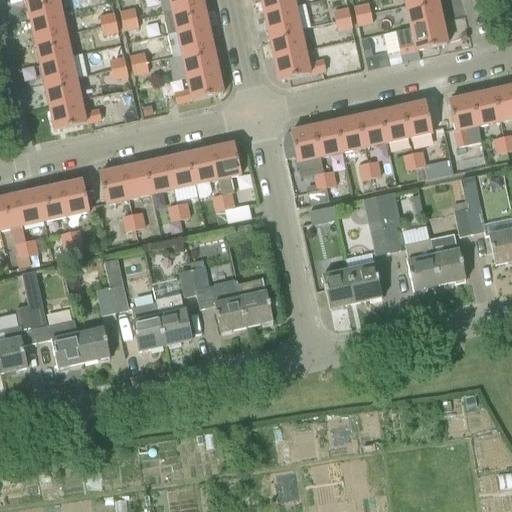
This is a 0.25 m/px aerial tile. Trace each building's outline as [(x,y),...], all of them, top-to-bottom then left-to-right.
[(25,0),(30,21),(61,14),(57,0),(25,0)] [(163,15),(203,6),(201,0),(169,0),(170,6),(161,8),(163,15)] [(260,0),(264,16),(295,8),(292,0),(260,0)] [(411,30),(441,24),(436,1),(406,8),(411,30)] [(168,36),(208,28),(203,6),(163,15),(168,36)] [(269,38),(300,31),(310,28),(305,6),(295,8),(264,16),(269,38)] [(356,19),(371,15),(368,6),(354,9),(356,19)] [(335,23),(350,20),(348,10),(333,14),(335,23)] [(122,24),(137,21),(135,11),(120,14),(122,24)] [(35,43),(66,36),(61,14),(30,21),(35,43)] [(101,28),(116,25),(114,15),(99,19),(101,28)] [(358,28),(373,25),(371,15),(356,19),(358,28)] [(337,33),(353,30),(350,20),(335,23),(337,33)] [(124,33),(139,30),(137,21),(122,24),(124,33)] [(441,24),(411,30),(414,44),(398,48),(400,56),(446,46),(441,24)] [(104,38),(118,35),(116,25),(101,28),(104,38)] [(182,58),(213,51),(208,28),(168,36),(144,42),(146,50),(160,47),(159,44),(169,41),(173,60),(182,58)] [(274,61),(305,54),(300,31),(269,38),(274,61)] [(40,65),(71,58),(66,36),(35,43),(40,65)] [(186,80),(218,73),(213,51),(182,58),(186,80)] [(305,54),(274,61),(279,83),(326,73),(323,62),(307,66),(305,54)] [(132,68),(146,65),(144,55),(129,58),(132,68)] [(368,70),(380,68),(378,55),(365,58),(368,70)] [(45,88),(76,81),(71,58),(40,65),(45,88)] [(111,73),(126,70),(124,60),(109,63),(111,73)] [(134,78),(148,75),(146,65),(132,68),(134,78)] [(113,83),(128,79),(126,70),(111,73),(113,83)] [(218,73),(186,80),(189,92),(174,96),(177,106),(223,96),(218,73)] [(50,110),(81,103),(76,81),(45,88),(50,110)] [(500,125),(511,122),(511,89),(493,94),(500,125)] [(478,130),(500,125),(493,94),(471,98),(478,130)] [(478,130),(471,98),(448,103),(455,133),(454,133),(458,150),(460,155),(468,153),(467,148),(469,148),(466,132),(478,130)] [(81,103),(50,110),(55,133),(86,126),(101,123),(99,112),(83,115),(81,103)] [(403,109),(410,140),(432,136),(425,104),(403,109)] [(387,145),(410,140),(403,109),(380,114),(387,145)] [(365,150),(387,145),(380,114),(358,119),(365,150)] [(342,155),(365,150),(358,119),(335,124),(342,155)] [(320,160),(342,155),(335,124),(313,129),(320,160)] [(297,165),(320,160),(313,129),(290,134),(297,165)] [(497,157),(507,154),(504,140),(494,142),(497,157)] [(218,182),(221,198),(231,195),(234,195),(231,179),(241,177),(234,146),(212,151),(218,182)] [(196,187),(218,182),(212,151),(189,156),(196,187)] [(416,171),(425,169),(422,154),(412,156),(416,171)] [(173,192),(196,187),(189,156),(167,161),(173,192)] [(406,173),(416,171),(412,156),(403,158),(406,173)] [(151,197),(173,192),(167,161),(144,166),(151,197)] [(429,179),(455,175),(453,162),(427,165),(429,179)] [(371,181),(381,178),(378,164),(368,166),(371,181)] [(122,171),(129,202),(151,197),(144,166),(122,171)] [(362,183),(371,181),(368,166),(358,168),(362,183)] [(106,207),(129,202),(122,171),(99,176),(106,207)] [(327,191),(337,189),(333,174),(324,176),(327,191)] [(317,193),(327,191),(324,176),(314,178),(317,193)] [(467,212),(479,209),(473,179),(460,182),(463,195),(465,203),(467,212)] [(60,188),(67,219),(89,214),(82,183),(60,188)] [(44,224),(67,219),(60,188),(37,193),(44,224)] [(317,193),(307,195),(310,206),(329,202),(327,191),(317,193)] [(21,229),(44,224),(37,193),(15,198),(21,229)] [(231,195),(221,198),(225,213),(235,210),(231,195)] [(389,255),(401,252),(396,230),(400,229),(393,197),(377,201),(382,222),(384,232),(389,255)] [(0,200),(0,233),(11,231),(14,247),(15,247),(25,245),(21,229),(15,198),(0,200)] [(225,213),(221,198),(212,200),(215,215),(225,213)] [(363,204),(368,226),(382,222),(377,201),(363,204)] [(467,212),(465,203),(453,207),(454,214),(453,215),(459,240),(472,237),(467,212)] [(181,222),(190,220),(187,205),(177,208),(181,222)] [(171,224),(181,222),(177,208),(167,210),(171,224)] [(312,227),(336,221),(334,209),(309,214),(312,227)] [(479,209),(467,212),(472,237),(485,234),(483,226),(479,209)] [(132,217),(135,232),(145,229),(142,215),(132,217)] [(132,217),(123,220),(126,234),(135,232),(132,217)] [(368,226),(370,235),(384,232),(382,222),(368,226)] [(228,245),(252,240),(249,227),(225,233),(228,245)] [(511,263),(511,231),(489,237),(495,267),(511,263)] [(384,232),(370,235),(376,258),(389,255),(384,232)] [(74,250),(83,247),(79,233),(70,235),(74,250)] [(64,252),(74,250),(70,235),(60,238),(64,252)] [(429,242),(440,288),(466,282),(459,251),(457,252),(454,237),(429,242)] [(35,242),(25,245),(28,259),(38,257),(35,242)] [(413,293),(440,288),(429,242),(405,248),(408,263),(407,263),(413,293)] [(15,247),(19,261),(28,259),(25,245),(15,247)] [(116,315),(127,313),(122,288),(116,262),(104,264),(110,290),(116,315)] [(348,272),(356,306),(382,300),(374,266),(348,272)] [(247,330),(237,287),(237,283),(209,290),(204,269),(192,272),(197,297),(200,312),(215,309),(221,336),(247,330)] [(192,272),(179,275),(185,300),(197,297),(192,272)] [(330,311),(356,306),(348,272),(322,277),(330,311)] [(84,366),(77,336),(73,337),(70,323),(46,329),(34,274),(22,277),(28,308),(37,345),(51,343),(58,372),(84,366)] [(237,287),(247,330),(273,324),(266,294),(265,294),(262,281),(237,287)] [(103,318),(116,315),(110,290),(97,293),(103,318)] [(155,302),(156,305),(165,348),(191,342),(185,312),(184,312),(181,296),(155,302)] [(139,353),(165,348),(156,305),(131,311),(134,323),(132,323),(139,353)] [(0,333),(0,374),(0,376),(26,370),(22,348),(37,345),(28,308),(16,311),(20,329),(0,333)] [(77,336),(84,366),(110,360),(103,330),(77,336)]
